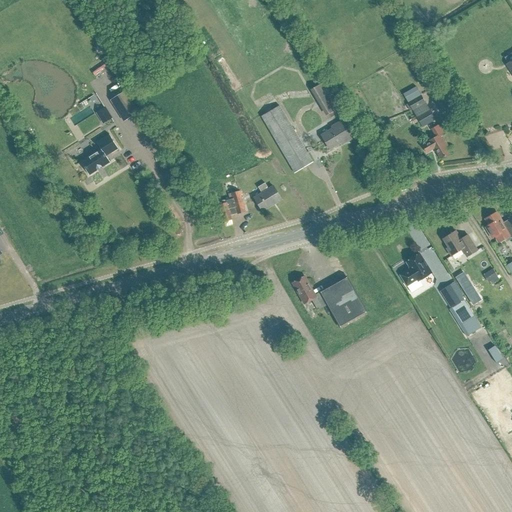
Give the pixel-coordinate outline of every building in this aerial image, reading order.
[(490,67),(495,62),(489,54),(483,60),(490,67)] [(416,87),(403,95),(407,102),(408,104),(406,105),(409,111),(410,111),(412,110),(422,127),(435,120),(421,95),(416,87)] [(110,100),(124,122),(138,112),(125,90),(110,100)] [(441,96),(448,108),(456,103),(449,91),(441,96)] [(294,173),(312,162),(279,106),(261,116),(294,173)] [(104,108),(97,112),(103,123),(111,118),(104,108)] [(321,136),(330,149),(344,141),(345,143),(352,139),(341,122),(332,127),(333,129),(321,136)] [(427,153),(434,148),(440,159),(449,154),(447,150),(449,149),(441,134),(443,133),(438,125),(432,129),(436,137),(422,145),(427,153)] [(118,149),(118,148),(109,134),(97,142),(101,149),(81,161),(80,161),(89,175),(110,162),(106,156),(117,148),(118,149)] [(262,211),(281,199),(273,186),(268,189),(265,183),(258,187),(262,193),(254,198),(262,211)] [(233,198),(226,200),(226,199),(219,201),(219,204),(224,222),(232,219),(230,215),(238,213),(238,214),(246,212),(240,191),(232,194),(233,198)] [(489,224),(485,226),(492,238),(496,236),(499,242),(509,236),(510,238),(511,236),(511,224),(509,219),(502,223),(496,213),(485,219),(489,224)] [(467,257),(477,251),(466,235),(461,239),(455,231),(443,239),(448,247),(446,248),(451,256),(462,249),(467,257)] [(410,268),(400,275),(407,286),(411,293),(423,285),(419,280),(431,272),(420,254),(406,262),(410,268)] [(493,269),(483,274),(488,282),(492,280),(493,283),(499,280),(493,269)] [(464,272),(456,277),(468,297),(476,292),(464,272)] [(356,317),(366,312),(346,277),(320,292),(321,293),(316,296),(312,289),(311,290),(309,286),(310,286),(304,276),(292,283),(304,304),(312,300),(317,310),(327,304),(340,327),(349,321),(356,317)] [(459,292),(445,300),(450,308),(464,300),(459,292)] [(474,316),(460,325),(467,336),(481,327),(474,316)]
